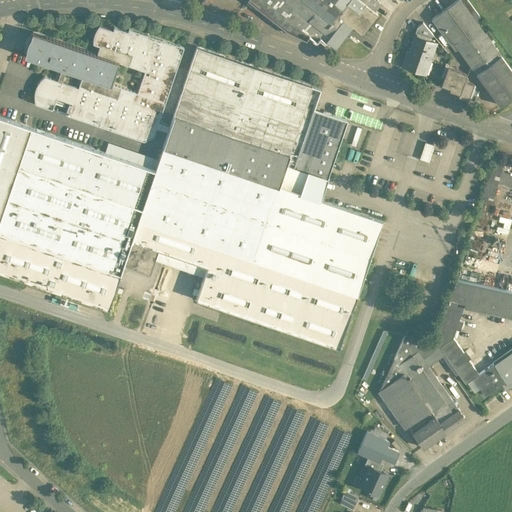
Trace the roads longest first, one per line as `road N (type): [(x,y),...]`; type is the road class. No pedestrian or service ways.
road 1 (residential): [(26,5),(83,2),(167,13),(370,81)]
road 2 (unclassified): [(511,413),(415,481),(390,511)]
road 3 (residential): [(370,81),(511,134)]
